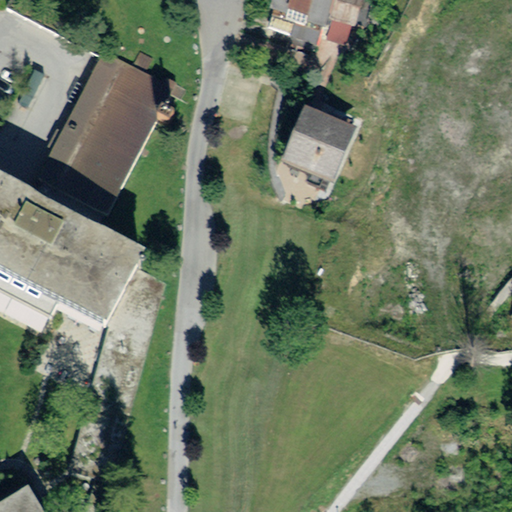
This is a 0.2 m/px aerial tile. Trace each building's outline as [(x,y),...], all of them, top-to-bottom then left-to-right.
[(273,0),(268,19),(327,37),(338,0),(273,0)] [(174,92),(106,57),(38,203),(102,233),(174,92)] [(280,172),(337,196),(363,135),(306,111),(280,172)] [(38,203),(0,185),(0,279),(113,338),(142,279),(154,256),(102,233),(38,203)] [(162,290),(142,279),(113,338),(74,476),(39,490),(31,499),(39,511),(94,511),(119,468),(162,290)] [(39,511),(31,499),(9,511),(39,511)]
